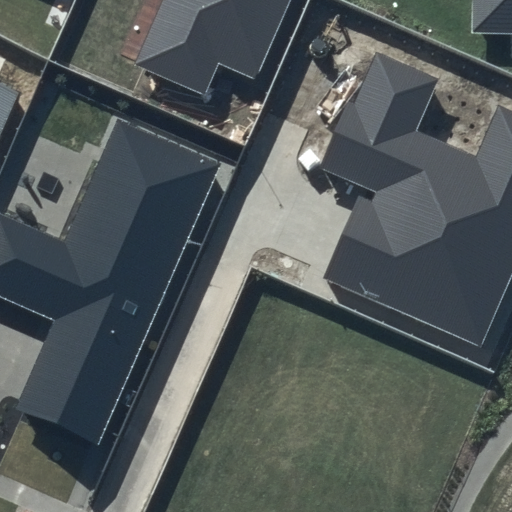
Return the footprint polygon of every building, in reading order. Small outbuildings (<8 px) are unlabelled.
[(160,0),(132,66),(206,98),(220,65),(260,82),(295,0),(160,0)] [(511,0),(472,0),(473,32),(511,32),(511,0)] [(438,81),(370,51),(317,172),(363,192),(326,276),(478,343),(511,267),(511,113),(496,106),(475,153),(417,127),(438,81)] [(0,139),(20,92),(0,83),(0,139)] [(220,164),(115,119),(62,240),(0,212),(0,293),(54,317),(15,407),(97,443),(220,164)]
